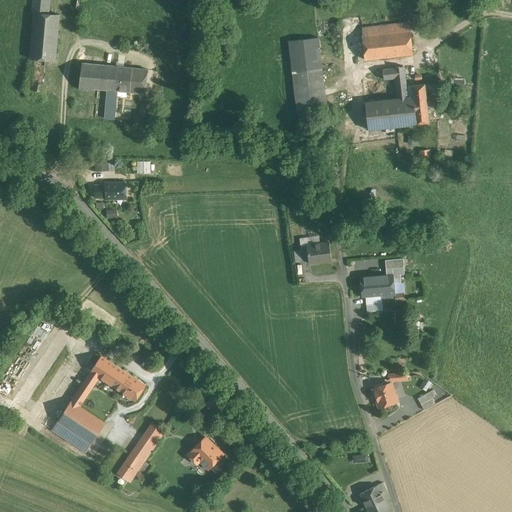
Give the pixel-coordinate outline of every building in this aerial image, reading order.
[(50,0),(33,0),(32,13),(34,13),(27,91),(44,93),(47,60),(56,61),(60,16),(50,15),(50,0)] [(410,23),(386,26),(387,33),(411,31),(410,23)] [(387,33),(363,36),(366,60),(414,55),(411,31),(387,33)] [(318,38),(289,41),(298,111),(327,107),(318,38)] [(117,67),(82,64),(79,90),(93,91),(93,89),(108,91),(115,91),(117,67)] [(397,98),(365,102),(369,130),(411,125),(407,97),(403,66),(394,67),(394,68),(383,70),(384,79),(395,78),(397,98)] [(148,70),(117,67),(115,91),(117,91),(146,94),(148,70)] [(424,84),(413,86),(414,96),(407,97),(411,125),(429,123),(424,84)] [(44,93),(27,91),(26,100),(43,101),(44,93)] [(108,91),(105,118),(115,119),(117,91),(115,91),(108,91)] [(349,93),(339,92),(337,123),(347,124),(349,93)] [(432,170),(430,150),(420,151),(422,171),(432,170)] [(141,175),(155,175),(156,163),(151,163),(152,161),(137,160),(137,173),(141,173),(141,175)] [(114,162),(95,161),(95,170),(114,171),(114,162)] [(126,183),(105,183),(105,185),(95,185),(95,199),(106,199),(106,200),(126,200),(126,183)] [(330,243),(308,246),(310,261),(310,264),(319,263),(319,260),(332,258),(330,243)] [(303,262),(310,261),(308,246),(301,247),(303,262)] [(303,262),(301,247),(294,248),(296,263),(303,262)] [(402,274),(393,275),(395,294),(404,293),(402,274)] [(393,275),(361,278),(363,298),(383,296),(395,295),(395,294),(393,275)] [(404,293),(395,294),(395,295),(383,296),(383,302),(404,300),(404,293)] [(132,376),(101,356),(91,371),(100,377),(122,392),(132,376)] [(91,371),(71,401),(80,406),(100,377),(91,371)] [(407,373),(389,375),(390,381),(407,380),(407,373)] [(146,385),(132,376),(122,392),(136,401),(146,385)] [(390,384),(381,387),(380,383),(373,385),(381,407),(390,404),(390,407),(399,404),(397,398),(395,399),(390,384)] [(433,390),(418,398),(421,404),(432,398),(437,396),(433,390)] [(227,408),(214,396),(205,404),(218,417),(227,408)] [(432,398),(421,404),(424,411),(436,404),(432,398)] [(80,406),(71,401),(52,430),(86,452),(105,424),(80,406)] [(153,423),(118,473),(130,482),(138,471),(145,461),(165,431),(153,423)] [(206,437),(188,455),(197,463),(200,459),(202,461),(201,462),(206,467),(207,466),(209,468),(223,454),(206,437)] [(353,462),(369,461),(368,454),(353,455),(353,462)] [(145,461),(138,471),(145,476),(151,466),(145,461)] [(390,511),(382,492),(379,486),(361,494),(368,511),(390,511)]
